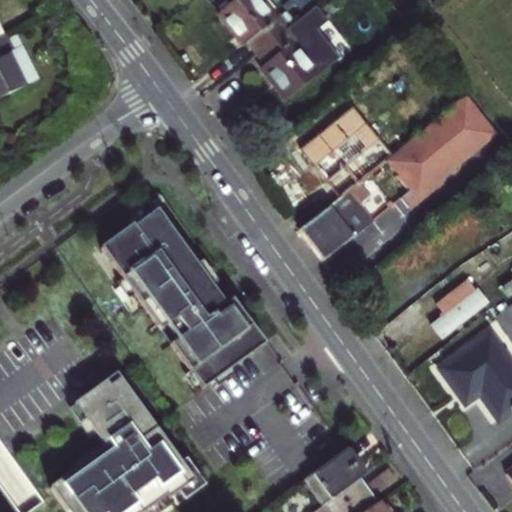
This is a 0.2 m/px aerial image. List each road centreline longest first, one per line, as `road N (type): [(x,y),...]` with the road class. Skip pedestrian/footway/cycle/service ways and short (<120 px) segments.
road 1 (tertiary): [(465,511),(165,98)]
road 2 (tertiary): [(0,207),(123,117),(165,98)]
road 3 (tertiary): [(165,98),(91,0)]
